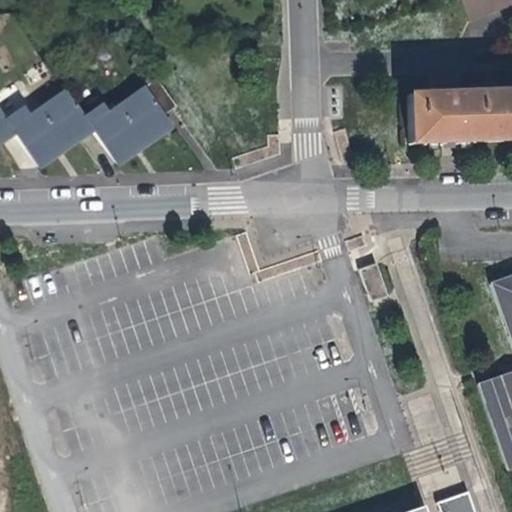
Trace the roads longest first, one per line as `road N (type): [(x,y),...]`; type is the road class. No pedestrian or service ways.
road 1 (residential): [(0,206),(315,196)]
road 2 (residential): [(315,196),(307,0)]
road 3 (residential): [(315,196),(511,191)]
